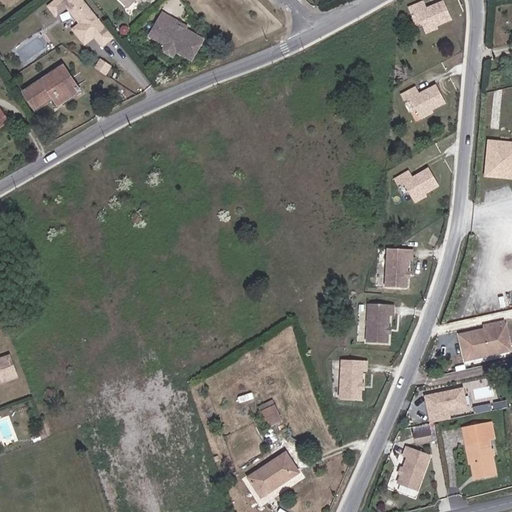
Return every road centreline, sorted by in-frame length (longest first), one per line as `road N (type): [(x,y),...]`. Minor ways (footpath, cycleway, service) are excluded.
road 1 (unclassified): [(476,0),(462,212),(433,323),(348,511)]
road 2 (unclassified): [(0,187),(131,112),(317,31)]
